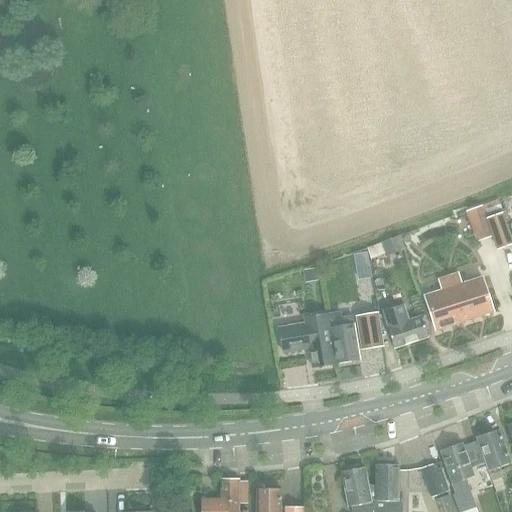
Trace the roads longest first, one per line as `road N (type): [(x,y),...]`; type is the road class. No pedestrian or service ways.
road 1 (secondary): [(20,425),(168,439),(259,434),(350,418),(511,366)]
road 2 (residential): [(0,486),(136,479)]
